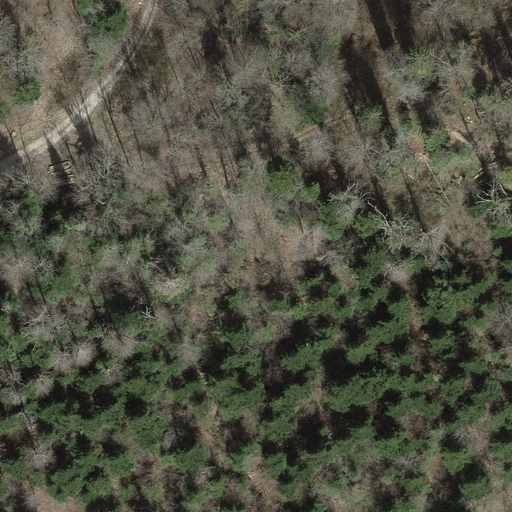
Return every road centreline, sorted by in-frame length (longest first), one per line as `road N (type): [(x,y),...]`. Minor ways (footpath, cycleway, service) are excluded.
road 1 (track): [(157,0),(147,32),(97,98),(66,127),(0,153)]
road 2 (track): [(66,127),(154,99),(217,29),(222,0)]
